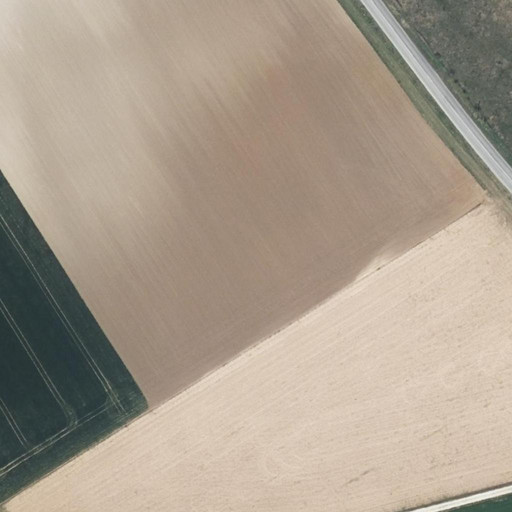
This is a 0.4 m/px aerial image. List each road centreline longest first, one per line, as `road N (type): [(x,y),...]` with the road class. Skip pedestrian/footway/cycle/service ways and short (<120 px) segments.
road 1 (track): [(346,0),(511,210)]
road 2 (tertiary): [(511,179),(374,0)]
